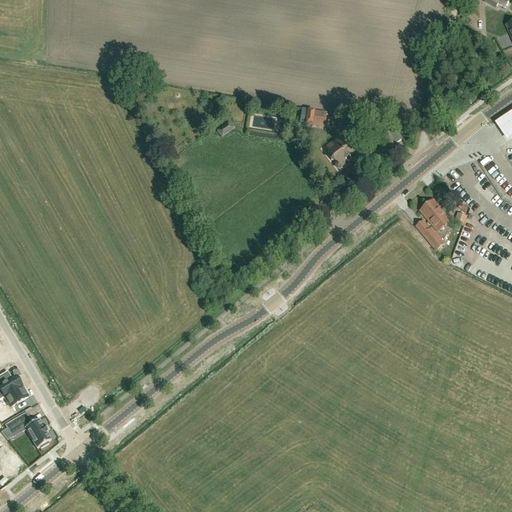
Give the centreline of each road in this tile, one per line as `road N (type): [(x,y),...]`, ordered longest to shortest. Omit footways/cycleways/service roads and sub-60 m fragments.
road 1 (tertiary): [(80,450),(511,98)]
road 2 (unclassified): [(80,450),(0,318)]
road 3 (track): [(426,151),(456,0)]
